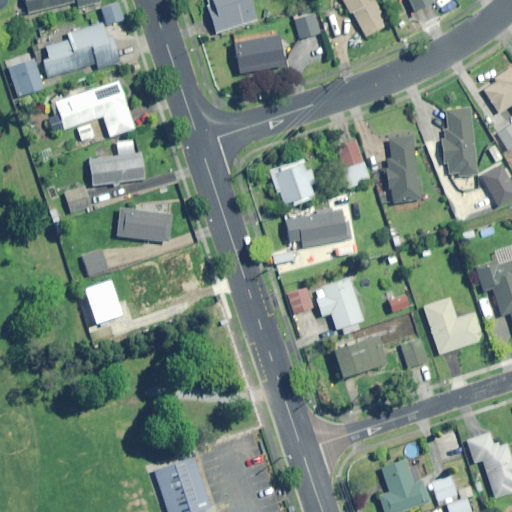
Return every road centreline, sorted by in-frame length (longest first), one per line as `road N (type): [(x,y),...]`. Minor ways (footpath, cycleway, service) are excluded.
road 1 (residential): [(200,143),(382,81),(438,54),(511,1)]
road 2 (unclassified): [(302,450),(200,143)]
road 3 (residential): [(302,450),(511,382)]
road 4 (unclassified): [(200,143),(152,0)]
